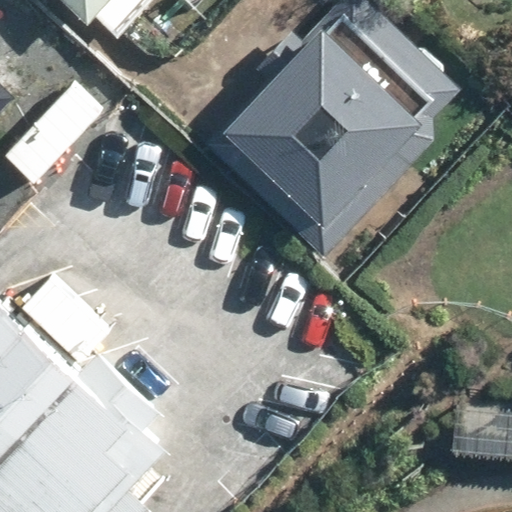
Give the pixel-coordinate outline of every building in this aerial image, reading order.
[(86,0),(126,34),(155,0),(86,0)] [(429,118),(335,30),(227,145),(322,233),(429,118)] [(0,103),(17,87),(0,70),(0,103)] [(173,320),(75,237),(31,288),(129,371),(173,320)] [(0,284),(0,511),(104,511),(157,456),(170,443),(0,284)] [(511,406),(456,403),(453,446),(511,450),(511,406)]
